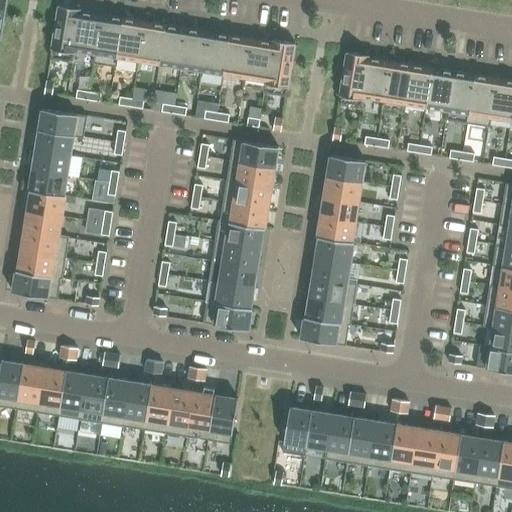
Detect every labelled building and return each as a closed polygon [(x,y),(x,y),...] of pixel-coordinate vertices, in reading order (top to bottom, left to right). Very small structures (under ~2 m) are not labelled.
[(80,9),(59,5),(50,59),(71,62),(73,50),(80,9)] [(82,9),(80,9),(73,50),(95,53),(101,14),(81,11),(82,9)] [(123,18),(101,14),(95,53),(93,63),(115,67),(123,18)] [(144,21),(123,18),(115,67),(136,70),(138,60),(144,21)] [(144,21),(138,60),(159,64),(166,25),(144,21)] [(187,28),(166,25),(159,64),(181,67),(187,28)] [(208,32),(187,28),(181,67),(202,71),(208,32)] [(230,35),(208,32),(202,71),(223,74),(230,35)] [(230,35),(223,74),(245,78),(252,39),(230,35)] [(271,42),(252,39),(245,78),(244,88),(264,91),(263,93),(265,93),(274,40),(272,40),(271,42)] [(295,43),(274,40),(265,93),(286,97),(295,43)] [(362,96),(368,55),(347,52),(338,105),(360,109),(362,96)] [(362,96),(383,100),(389,61),(370,58),(370,56),(369,55),(368,55),(362,96)] [(411,64),(389,61),(383,100),(381,110),(403,113),(405,103),(411,64)] [(405,103),(426,107),(433,68),(411,64),(405,103)] [(433,68),(426,107),(448,110),(454,71),(433,68)] [(446,120),(467,124),(475,75),(454,71),(448,110),(446,120)] [(475,75),(467,124),(489,127),(491,117),(497,78),(475,75)] [(491,117),(511,121),(511,118),(511,80),(497,78),(491,117)] [(54,82),(46,81),(44,93),(52,94),(54,82)] [(89,92),(77,90),(76,98),(88,100),(89,92)] [(101,94),(89,92),(88,100),(100,102),(101,94)] [(132,99),(120,97),(119,105),(131,107),(132,99)] [(144,101),(132,99),(131,107),(143,109),(144,101)] [(175,106),(163,104),(161,112),(173,114),(175,106)] [(186,108),(175,106),(173,114),(185,116),(186,108)] [(87,116),(77,114),(42,109),(38,130),(74,135),(84,137),(87,116)] [(217,113),(205,111),(204,119),(216,120),(217,113)] [(229,114),(217,113),(216,120),(228,122),(229,114)] [(260,119),(248,118),(247,125),(259,127),(260,119)] [(273,130),(281,131),(283,119),(275,118),(273,130)] [(342,129),(335,127),(333,139),(341,141),(342,129)] [(38,130),(35,150),(71,156),(74,135),(38,130)] [(116,142),(124,144),(126,132),(118,130),(116,142)] [(377,138),(366,137),(364,144),(376,146),(377,138)] [(389,140),(377,138),(376,146),(388,148),(389,140)] [(278,147),(233,139),(230,160),(275,167),(278,147)] [(114,154),(122,155),(124,144),(116,142),(114,154)] [(420,145),(408,143),(407,151),(419,153),(420,145)] [(199,156),(207,157),(209,145),(201,144),(199,156)] [(432,147),(420,145),(419,153),(431,155),(432,147)] [(32,170),(67,176),(71,156),(35,150),(32,170)] [(463,152),(451,150),(450,158),(462,160),(463,152)] [(475,154),(463,152),(462,160),(473,162),(475,154)] [(362,182),(365,161),(330,155),(327,176),(362,182)] [(197,168),(205,169),(207,157),(199,156),(197,168)] [(505,159),(494,157),(492,165),(504,167),(505,159)] [(275,167),(230,160),(227,180),(272,187),(275,167)] [(29,190),(66,196),(66,195),(64,195),(67,176),(32,170),(29,190)] [(109,183),(117,184),(119,172),(111,171),(109,183)] [(391,187),(399,188),(401,176),(393,175),(391,187)] [(327,176),(323,196),(359,202),(362,182),(327,176)] [(272,187),(227,180),(223,201),(268,208),(272,187)] [(108,194),(115,196),(117,184),(109,183),(108,194)] [(193,196),(201,197),(203,185),(195,184),(193,196)] [(511,184),(506,184),(502,204),(511,205),(511,184)] [(389,199),(397,200),(399,188),(391,187),(389,199)] [(475,200),(483,201),(485,190),(477,188),(475,200)] [(30,191),(27,211),(62,216),(66,196),(29,190),(29,191),(30,191)] [(191,208),(199,209),(201,197),(193,196),(191,208)] [(320,217),(355,222),(359,202),(323,196),(320,217)] [(473,212),(481,213),(483,201),(475,200),(473,212)] [(268,208),(223,201),(220,220),(219,220),(219,221),(265,228),(268,208)] [(511,205),(502,204),(499,225),(509,226),(511,226),(511,205)] [(103,223),(105,211),(91,209),(89,221),(103,223)] [(24,231),(59,236),(62,216),(27,211),(24,231)] [(103,223),(111,224),(113,212),(105,211),(103,223)] [(385,227),(393,228),(395,216),(387,215),(385,227)] [(317,237),(354,243),(354,242),(352,241),(355,222),(320,217),(317,237)] [(103,223),(89,221),(87,232),(101,235),(103,223)] [(167,233),(175,234),(177,223),(169,221),(167,233)] [(265,228),(219,221),(215,241),(260,248),(263,229),(265,229),(265,228)] [(101,235),(109,236),(111,224),(103,223),(101,235)] [(383,239),(391,240),(393,228),(385,227),(383,239)] [(468,240),(476,242),(478,230),(470,229),(468,240)] [(69,238),(59,236),(24,231),(21,251),(56,257),(66,258),(69,238)] [(165,245),(173,246),(175,234),(167,233),(165,245)] [(318,238),(315,257),(351,263),(354,243),(317,237),(317,238),(318,238)] [(466,252),(474,253),(476,242),(468,240),(466,252)] [(260,248),(215,241),(212,261),(222,263),(257,269),(260,248)] [(493,265),(503,267),(511,268),(511,247),(506,246),(496,245),(493,265)] [(56,257),(21,251),(17,270),(16,270),(16,271),(53,277),(63,278),(66,258),(56,257)] [(96,263),(104,264),(106,253),(98,251),(96,263)] [(312,277),(347,283),(351,263),(315,257),(312,277)] [(398,270),(406,272),(407,260),(400,258),(398,270)] [(161,273),(168,275),(170,263),(162,262),(161,273)] [(95,275),(102,276),(104,264),(96,263),(95,275)] [(257,269),(222,263),(218,283),(254,289),(257,269)] [(511,268),(503,267),(499,287),(511,289),(511,268)] [(462,281),(470,282),(472,270),(464,269),(462,281)] [(396,282),(404,283),(406,272),(398,270),(396,282)] [(62,279),(63,278),(53,277),(16,271),(12,292),(48,298),(58,299),(61,279),(62,279)] [(159,285),(167,287),(168,275),(161,273),(159,285)] [(347,283),(312,277),(309,298),(354,305),(357,285),(347,283)] [(460,292),(468,294),(470,282),(462,281),(460,292)] [(209,282),(205,302),(207,302),(252,310),(252,308),(251,308),(254,289),(218,283),(209,282)] [(511,309),(511,289),(499,287),(489,285),(486,306),(511,309)] [(99,298),(87,296),(86,304),(98,306),(99,298)] [(349,325),(351,326),(354,305),(309,298),(306,317),(304,316),(304,318),(349,325)] [(391,311),(399,312),(401,300),(393,299),(391,311)] [(207,302),(204,323),(249,330),(252,310),(207,302)] [(511,309),(486,306),(483,326),(493,328),(511,330),(511,309)] [(167,309),(155,307),(154,315),(166,317),(167,309)] [(455,321),(463,322),(465,310),(457,309),(455,321)] [(389,322),(397,324),(399,312),(391,311),(389,322)] [(346,346),(349,325),(304,318),(301,338),(346,346)] [(453,333),(461,334),(463,322),(455,321),(453,333)] [(511,330),(493,328),(490,347),(511,350),(511,330)] [(35,342),(27,340),(25,352),(33,353),(35,342)] [(394,345),(382,343),(381,351),(392,353),(394,345)] [(70,347),(62,346),(60,358),(68,359),(70,347)] [(78,348),(70,347),(68,359),(76,360),(78,348)] [(511,372),(511,350),(490,347),(486,368),(511,372)] [(113,354),(105,353),(103,365),(111,366),(113,354)] [(121,355),(113,354),(111,366),(119,367),(121,355)] [(462,356),(450,354),(449,362),(460,364),(462,356)] [(23,364),(1,360),(0,368),(0,406),(15,409),(23,364)] [(155,361),(147,360),(146,371),(153,373),(155,361)] [(163,362),(155,361),(153,373),(161,374),(163,362)] [(44,367),(23,364),(15,409),(37,413),(44,367)] [(66,371),(44,367),(37,413),(59,416),(66,371)] [(198,368),(190,367),(188,378),(196,380),(198,368)] [(206,369),(198,368),(196,380),(204,381),(206,369)] [(87,374),(66,371),(59,416),(80,420),(87,374)] [(109,378),(87,374),(80,420),(101,423),(109,378)] [(130,381),(109,378),(101,423),(123,426),(130,381)] [(152,385),(130,381),(123,426),(144,430),(152,385)] [(173,388),(152,385),(144,430),(166,433),(173,388)] [(323,388),(316,387),(314,399),(322,400),(323,388)] [(195,392),(173,388),(166,433),(187,437),(195,392)] [(216,395),(195,392),(187,437),(209,440),(216,395)] [(358,394),(350,392),(348,404),(356,405),(358,394)] [(366,395),(358,394),(356,405),(364,407),(366,395)] [(238,398),(216,395),(209,440),(230,444),(238,398)] [(401,400),(393,399),(391,411),(399,412),(401,400)] [(409,402),(401,400),(399,412),(407,414),(409,402)] [(444,407),(436,406),(434,418),(442,419),(444,407)] [(284,442),(306,446),(312,410),(289,407),(284,442)] [(451,409),(444,407),(442,419),(450,420),(451,409)] [(306,446),(327,449),(332,414),(312,410),(306,446)] [(486,414),(478,413),(476,425),(484,426),(486,414)] [(332,414),(327,449),(325,459),(347,462),(354,417),(332,414)] [(494,416),(486,414),(484,426),(492,427),(494,416)] [(347,462),(368,466),(375,421),(354,417),(347,462)] [(397,424),(375,421),(368,466),(390,469),(397,424)] [(418,428),(397,424),(390,469),(411,473),(418,428)] [(418,428),(411,473),(433,476),(440,431),(418,428)] [(461,435),(440,431),(433,476),(454,480),(461,435)] [(461,435),(454,480),(476,483),(483,438),(461,435)] [(504,441),(483,438),(476,483),(497,487),(504,441)] [(511,442),(504,441),(497,487),(511,489),(511,442)] [(99,443),(97,455),(105,456),(107,444),(99,443)] [(230,477),(232,466),(224,464),(222,476),(230,477)] [(282,474),(274,472),(272,484),(280,485),(282,474)]
